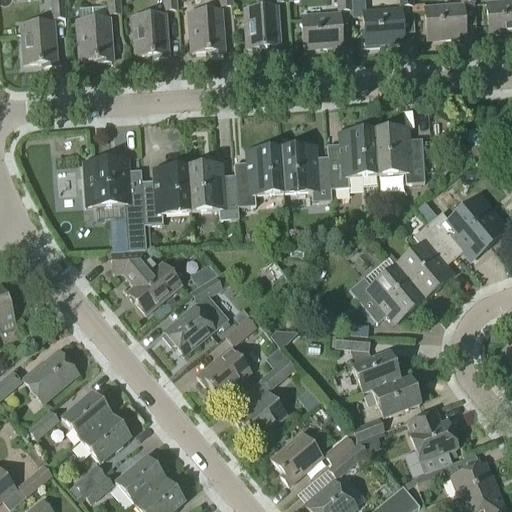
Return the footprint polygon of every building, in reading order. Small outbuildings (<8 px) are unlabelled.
[(61,0),(48,0),(51,23),(63,22),(61,0)] [(117,0),(104,0),(106,19),(119,18),(117,0)] [(173,0),(161,0),(162,15),(175,14),(173,0)] [(229,0),(217,0),(218,11),(230,10),(229,0)] [(348,0),(336,0),(338,15),(349,14),(348,0)] [(398,0),(400,11),(411,10),(410,0),(398,0)] [(511,7),(485,9),(487,41),(511,39),(511,7)] [(461,11),(424,13),(426,45),(463,43),(461,11)] [(275,12),(243,14),(246,54),(264,52),(265,56),(278,56),(275,12)] [(363,33),(359,33),(360,54),(379,52),(379,49),(402,47),(400,15),(362,17),(363,33)] [(219,16),(187,18),(190,58),(208,56),(208,60),(222,59),(219,16)] [(338,19),(302,22),(304,54),(340,51),(338,19)] [(163,20),(131,22),(134,62),(152,60),(153,64),(166,63),(163,20)] [(107,24),(75,26),(78,66),(96,64),(97,68),(110,67),(107,24)] [(52,27),(20,30),(22,70),(41,68),(41,72),(55,71),(52,27)] [(407,134),(372,136),(376,192),(377,192),(376,181),(404,179),(405,190),(424,188),(421,145),(407,146),(407,134)] [(337,151),(325,151),(326,163),(327,163),(329,195),(330,195),(376,192),(372,136),(336,139),(337,151)] [(468,146),(453,159),(462,170),(477,157),(468,146)] [(314,152),(279,154),(282,199),(310,197),(311,208),(331,206),(330,195),(329,195),(327,163),(326,163),(315,163),(314,152)] [(244,168),(231,169),(232,180),(233,180),(235,213),(236,213),(253,211),(252,201),(282,199),(279,154),(243,156),(244,168)] [(68,195),(65,163),(37,165),(39,197),(68,195)] [(126,164),(86,167),(89,212),(121,210),(124,253),(120,256),(144,255),(142,231),(141,231),(140,219),(141,219),(139,186),(140,186),(139,175),(127,175),(126,164)] [(220,169),(185,171),(188,217),(215,215),(216,226),(236,224),(236,213),(235,213),(233,180),(232,180),(221,181),(220,169)] [(140,186),(139,186),(141,219),(140,219),(141,231),(142,231),(160,229),(159,219),(188,217),(185,171),(150,174),(151,185),(140,186)] [(469,174),(450,186),(457,196),(476,183),(469,174)] [(345,194),(345,207),(359,207),(359,194),(345,194)] [(440,218),(426,230),(454,264),(463,256),(471,265),(501,239),(472,205),(447,226),(440,218)] [(419,250),(394,271),(422,305),(453,280),(445,271),(454,264),(426,230),(412,242),(419,250)] [(142,256),(109,259),(111,281),(121,280),(132,293),(126,298),(145,320),(179,291),(160,268),(156,272),(142,256)] [(362,283),(348,295),(376,328),(385,321),(392,329),(422,305),(394,271),(369,292),(362,283)] [(225,275),(215,281),(216,282),(205,289),(189,298),(196,309),(232,287),(225,275)] [(0,290),(0,332),(1,336),(15,330),(0,290)] [(160,309),(151,317),(156,323),(166,315),(160,309)] [(164,339),(161,341),(170,352),(172,349),(183,362),(213,336),(193,312),(162,337),(164,339)] [(247,324),(225,342),(233,351),(254,333),(247,324)] [(36,336),(25,345),(31,352),(42,343),(36,336)] [(335,341),(334,352),(367,355),(368,343),(335,341)] [(511,348),(501,357),(511,370),(511,348)] [(229,354),(195,382),(204,392),(207,390),(219,404),(250,378),(229,354)] [(34,372),(20,384),(41,408),(75,380),(56,357),(36,374),(34,372)] [(388,357),(350,371),(361,398),(370,396),(399,384),(399,383),(398,384),(388,357)] [(285,364),(260,385),(268,394),(293,373),(285,364)] [(10,378),(0,385),(0,402),(18,388),(10,378)] [(399,384),(370,396),(371,397),(382,424),(419,409),(408,382),(400,385),(399,384)] [(265,396),(231,424),(239,434),(242,432),(254,446),(285,421),(265,396)] [(90,397),(59,423),(78,446),(109,420),(90,397)] [(49,417),(28,435),(35,445),(57,426),(49,417)] [(430,418),(405,427),(410,439),(408,440),(423,479),(449,469),(445,458),(456,454),(446,426),(434,430),(430,418)] [(109,420),(78,446),(98,469),(129,443),(109,420)] [(378,425),(352,435),(355,446),(359,445),(382,436),(378,425)] [(383,440),(382,436),(359,445),(366,457),(383,452),(379,441),(383,440)] [(300,439),(270,464),(281,479),(279,481),(287,492),(321,463),(300,439)] [(332,470),(354,452),(345,442),(323,461),(332,470)] [(354,452),(332,470),(332,471),(327,475),(335,484),(366,458),(358,449),(354,452)] [(144,461),(113,487),(133,510),(163,484),(153,472),(155,470),(147,460),(145,462),(144,461)] [(498,511),(482,469),(451,481),(462,511),(498,511)] [(42,471),(17,492),(25,501),(49,481),(42,471)] [(94,471),(73,489),(80,498),(102,481),(94,471)] [(440,474),(414,484),(418,496),(444,486),(440,474)] [(0,506),(14,495),(0,477),(0,506)] [(103,482),(82,500),(89,509),(110,491),(103,482)] [(163,484),(133,510),(134,511),(177,511),(183,507),(182,506),(185,504),(176,493),(173,496),(163,484)] [(353,511),(332,486),(303,510),(304,511),(353,511)] [(418,511),(401,492),(376,511),(418,511)]
